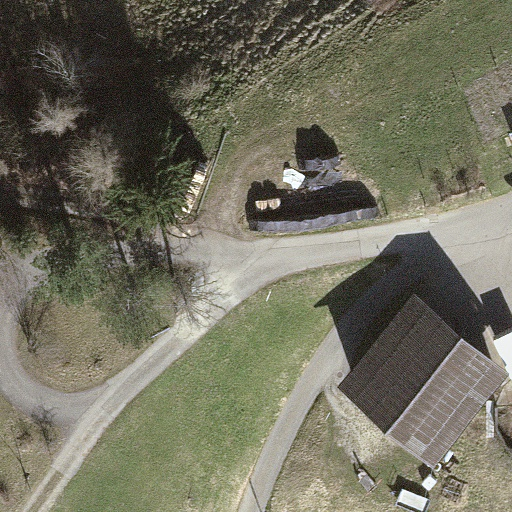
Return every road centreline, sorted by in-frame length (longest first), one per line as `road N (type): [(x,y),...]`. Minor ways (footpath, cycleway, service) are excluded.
road 1 (track): [(439,226),(404,277),(327,355),(278,435),(247,511)]
road 2 (track): [(40,511),(112,405),(262,271)]
